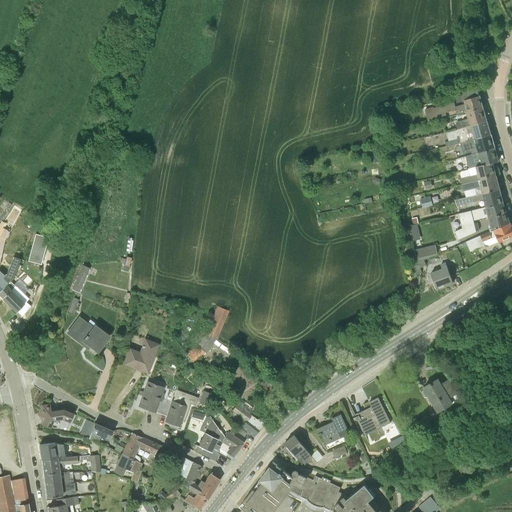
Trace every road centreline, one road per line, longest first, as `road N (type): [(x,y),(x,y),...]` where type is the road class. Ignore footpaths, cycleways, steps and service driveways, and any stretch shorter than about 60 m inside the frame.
road 1 (residential): [(235,480),(33,379),(15,382)]
road 2 (tertiary): [(447,313),(326,390),(261,447)]
road 3 (residential): [(39,511),(17,392)]
